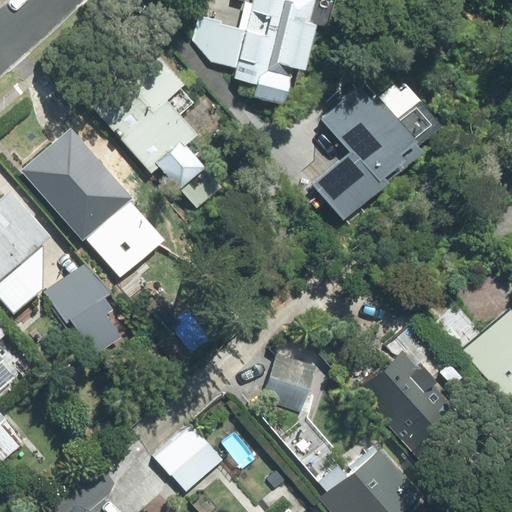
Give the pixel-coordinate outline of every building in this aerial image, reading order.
[(253,92),(283,99),(292,60),(306,64),(317,18),(310,16),(314,0),(253,0),(254,0),(252,0),(246,0),(241,23),(198,13),(188,55),(236,66),(234,76),(256,81),(253,92)] [(157,47),(93,105),(152,169),(159,162),(179,184),(206,160),(186,138),(198,127),(168,93),(185,78),(157,47)] [(368,74),(321,115),(349,147),(311,180),(343,217),(405,163),(400,157),(406,152),(401,146),(418,131),(368,74)] [(132,194),(71,124),(22,166),(83,236),(132,194)] [(51,231),(11,185),(0,195),(0,295),(13,310),(44,283),(45,241),(43,238),(51,231)] [(106,293),(113,289),(86,260),(55,282),(55,294),(51,297),(93,356),(124,334),(108,311),(115,306),(106,293)] [(511,311),(467,352),(511,402),(511,311)] [(465,415),(402,345),(358,384),(422,454),(465,415)] [(317,362),(277,350),(262,399),(302,411),(317,362)] [(155,452),(187,489),(223,456),(191,420),(155,452)] [(393,511),(421,489),(380,442),(325,490),(344,511),(393,511)]
